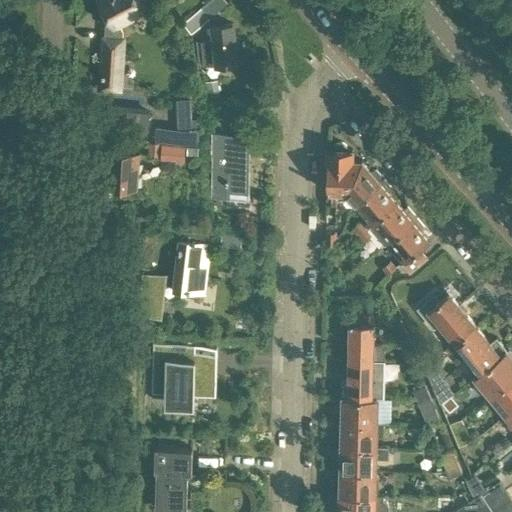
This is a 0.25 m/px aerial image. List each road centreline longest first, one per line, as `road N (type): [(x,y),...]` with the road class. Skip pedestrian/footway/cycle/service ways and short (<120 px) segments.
road 1 (residential): [(23,511),(50,0)]
road 2 (residential): [(291,511),(300,124),(325,82)]
road 3 (residential): [(325,82),(511,300)]
road 4 (residential): [(352,53),(511,230)]
road 5 (tertiary): [(511,122),(415,0)]
